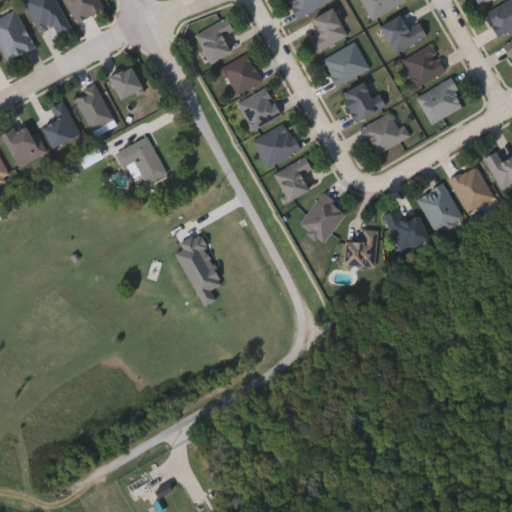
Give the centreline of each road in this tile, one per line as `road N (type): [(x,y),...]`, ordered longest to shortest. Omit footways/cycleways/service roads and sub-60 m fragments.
road 1 (residential): [(43,511),(268,388),(296,359),(306,332),(296,287),(135,0)]
road 2 (residential): [(206,0),(0,104)]
road 3 (residential): [(356,187),(252,0)]
road 4 (residential): [(511,98),(376,189),(356,187)]
road 5 (residential): [(442,0),(504,103)]
